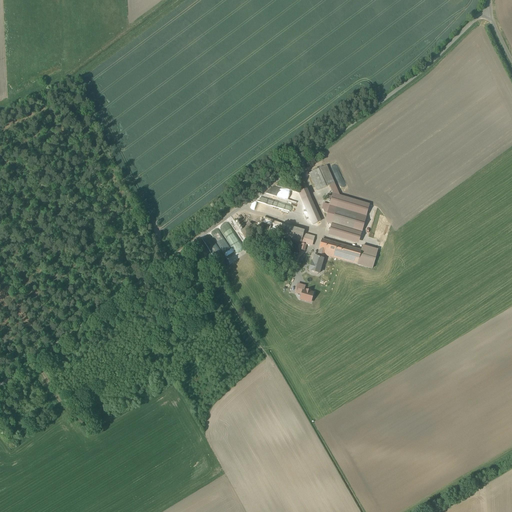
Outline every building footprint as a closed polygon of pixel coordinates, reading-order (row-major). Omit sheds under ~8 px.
[(327,166),(310,173),(317,191),(335,184),(327,166)] [(302,194),(296,197),(304,216),(311,213),(302,194)] [(371,204),(334,194),(326,223),(354,230),(362,233),(371,204)] [(304,232),(264,217),(262,222),(271,225),(270,227),(294,236),(295,233),(302,236),(304,232)] [(314,236),(304,234),(302,243),(311,246),(314,236)] [(319,253),(324,255),(358,265),(358,263),(364,264),(368,252),(323,239),(319,253)] [(324,255),(319,253),(318,257),(315,256),(314,260),(313,263),(312,266),(321,269),(324,259),(323,259),(324,255)] [(312,266),(313,263),(312,262),(310,270),(319,273),(321,269),(312,266)]
